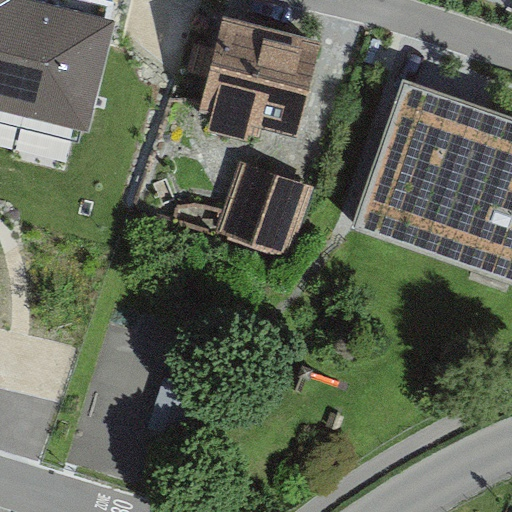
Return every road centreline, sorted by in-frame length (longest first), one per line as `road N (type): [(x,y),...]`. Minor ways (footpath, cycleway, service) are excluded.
road 1 (residential): [(511,63),(400,17),(330,0)]
road 2 (tertiary): [(511,441),(383,511)]
